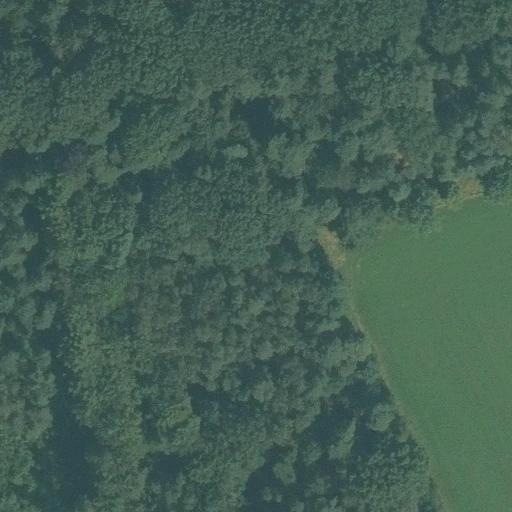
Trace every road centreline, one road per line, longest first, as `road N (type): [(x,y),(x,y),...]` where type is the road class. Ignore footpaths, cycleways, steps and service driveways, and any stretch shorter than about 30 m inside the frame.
road 1 (unknown): [(239,511),(67,164),(0,114)]
road 2 (track): [(82,88),(67,164),(70,209),(128,511)]
road 3 (track): [(0,107),(387,17)]
